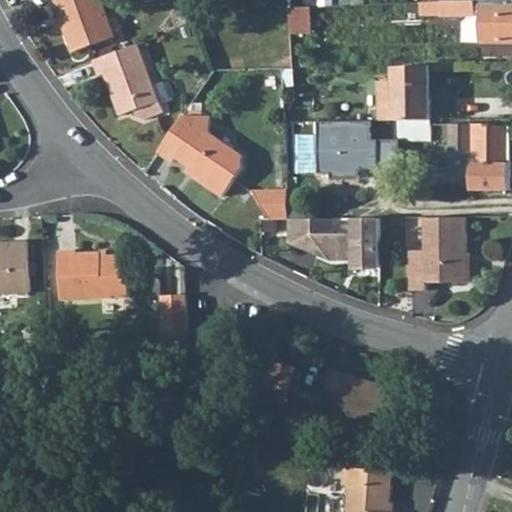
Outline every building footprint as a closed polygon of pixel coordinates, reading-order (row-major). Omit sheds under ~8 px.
[(55,0),(73,52),(116,37),(102,0),(55,0)] [(511,0),(473,0),(422,2),(423,15),(476,13),(476,18),(470,18),(465,22),(465,40),(483,41),(511,41),(511,0)] [(312,26),(311,7),(291,8),(292,27),(312,26)] [(140,44),(95,60),(100,76),(106,74),(121,115),(136,110),(138,116),(146,119),(165,112),(140,44)] [(438,67),(396,67),(396,81),(380,81),(380,121),(400,121),(435,121),(438,121),(438,67)] [(211,116),(203,116),(189,115),(185,115),(159,152),(175,162),(178,157),(191,166),(212,181),(209,185),(224,196),(243,168),(243,156),(211,133),(211,116)] [(372,121),(319,121),(320,173),(332,173),(332,179),(361,178),(361,170),(379,169),(379,178),(400,178),(400,139),(373,139),(372,121)] [(435,121),(400,121),(400,141),(418,141),(418,147),(426,147),(426,142),(435,142),(435,121)] [(510,123),(445,124),(444,140),(450,140),(450,150),(472,150),(472,175),(473,190),(511,190),(510,123)] [(472,150),(450,150),(451,171),(456,175),(472,175),(472,150)] [(212,181),(191,166),(188,171),(209,185),(212,181)] [(289,191),(255,192),(269,214),(290,213),(289,191)] [(381,218),(292,219),(292,242),(332,258),(356,258),(356,267),(382,267),(381,218)] [(468,218),(427,218),(427,250),(411,251),(412,290),(429,290),(429,283),(468,282),(468,218)] [(0,248),(0,293),(32,292),(30,242),(13,243),(14,248),(0,248)] [(61,251),(63,300),(130,297),(129,276),(127,276),(126,255),(103,256),(103,252),(79,253),(78,250),(61,251)] [(163,299),(164,323),(189,323),(188,298),(163,299)] [(163,324),(164,340),(190,338),(189,323),(163,324)] [(32,346),(48,345),(47,328),(31,328),(32,346)] [(295,366),(268,359),(260,394),(287,401),(295,366)] [(396,429),(407,392),(334,371),(323,408),(396,429)] [(390,511),(393,470),(345,466),(343,484),(350,484),(347,511),(390,511)]
